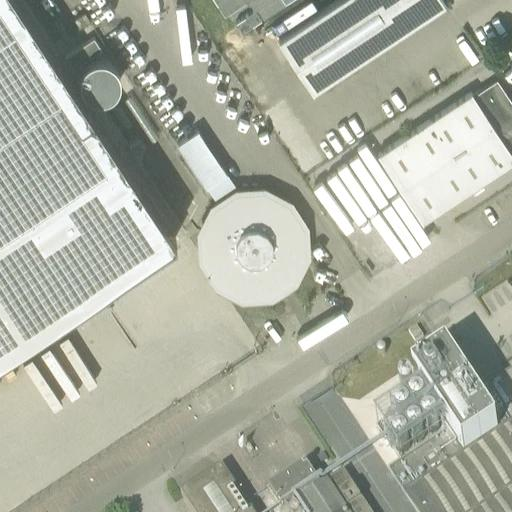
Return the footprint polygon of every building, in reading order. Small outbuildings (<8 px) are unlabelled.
[(0,0),(0,340),(167,229),(19,0),(0,0)] [(444,0),(337,0),(278,39),(312,90),(446,1),(444,0)] [(244,68),(231,49),(222,55),(236,74),(244,68)] [(377,153),(422,221),(511,160),(511,102),(496,78),(472,94),(471,91),(377,153)] [(285,98),(261,113),(302,175),(326,159),(285,98)] [(310,252),(310,220),(294,195),(267,181),(237,183),(216,194),(208,203),(198,225),(200,257),(219,283),(242,294),(273,292),(300,277),(310,252)] [(511,511),(511,391),(390,473),(416,511),(511,511)] [(306,467),(269,492),(282,511),(368,511),(344,475),(342,476),(336,468),(315,482),(306,467)] [(250,511),(223,470),(181,497),(191,511),(250,511)]
